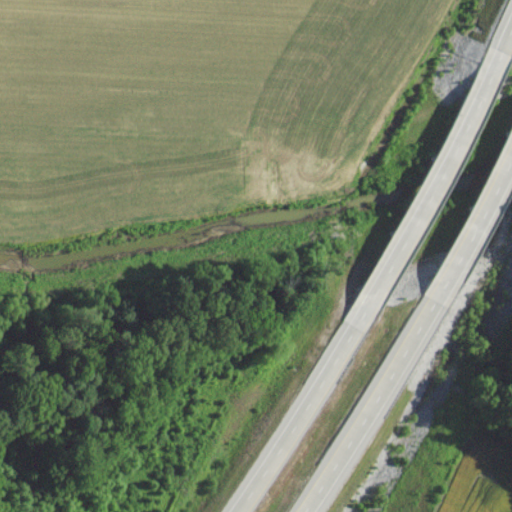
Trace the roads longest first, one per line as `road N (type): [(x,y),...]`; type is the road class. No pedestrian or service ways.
road 1 (motorway): [(505,41),(366,331)]
road 2 (motorway): [(419,364),(511,165)]
road 3 (motorway): [(366,331),(244,511)]
road 4 (motorway): [(313,511),(419,364)]
